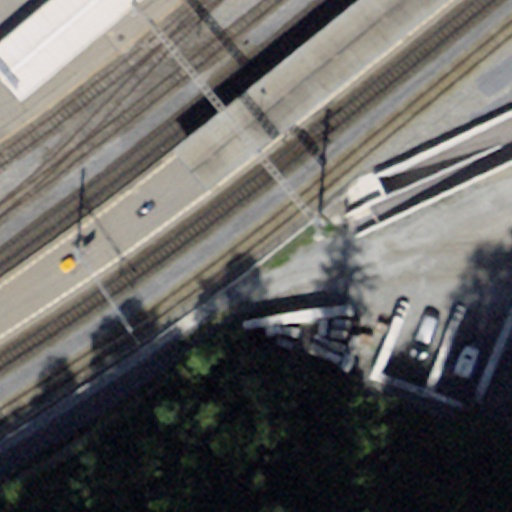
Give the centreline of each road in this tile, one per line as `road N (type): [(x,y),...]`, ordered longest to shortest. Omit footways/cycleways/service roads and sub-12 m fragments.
road 1 (track): [(0,470),(276,281)]
road 2 (track): [(511,194),(355,253),(307,261)]
